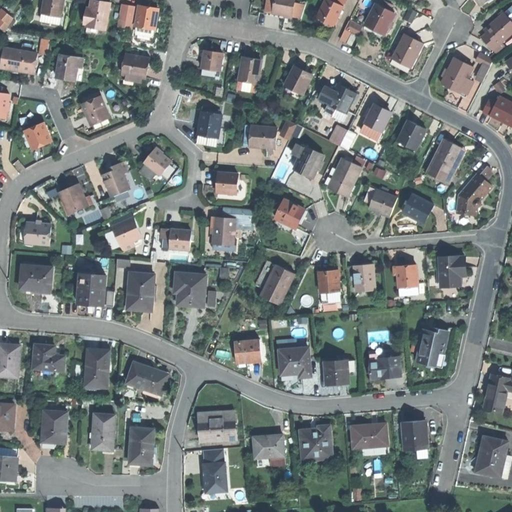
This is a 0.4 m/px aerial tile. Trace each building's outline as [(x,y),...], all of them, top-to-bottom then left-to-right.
[(43,0),(41,20),(61,23),(64,0),(43,0)] [(85,23),(88,24),(106,27),(107,27),(111,2),(102,0),(100,0),(92,0),(91,8),(88,7),(85,23)] [(294,0),(267,0),(266,12),(279,14),(292,17),(294,0)] [(342,5),(341,4),(330,0),(323,0),(317,15),(335,22),(342,5)] [(385,35),(386,31),(390,23),(395,14),(376,4),(365,25),(375,30),(385,35)] [(137,25),(139,26),(154,29),(155,29),(157,21),(159,9),(141,5),(137,25)] [(416,11),(410,8),(405,19),(411,22),(416,11)] [(6,22),(10,15),(6,11),(0,16),(6,22)] [(488,33),(498,45),(511,33),(511,20),(506,13),(505,12),(485,30),(488,33)] [(334,25),(335,22),(317,15),(316,18),(325,21),(334,25)] [(362,26),(349,20),(345,28),(358,35),(362,26)] [(154,29),(139,26),(137,33),(153,37),(154,29)] [(357,36),(352,33),(347,43),(352,45),(357,36)] [(493,50),(498,45),(488,33),(482,38),(486,42),(493,50)] [(394,56),(412,66),(419,53),(424,44),(405,34),(394,56)] [(48,54),(51,40),(43,39),(41,53),(48,54)] [(39,52),(6,46),(2,67),(19,70),(35,73),(39,52)] [(221,71),(224,53),(215,52),(205,50),(202,68),(221,71)] [(82,80),(86,57),(61,52),(57,75),(66,77),(82,80)] [(124,73),(126,73),(143,77),(146,78),(149,69),(152,58),(129,52),(124,73)] [(489,66),(492,60),(479,54),(476,60),(483,63),(489,66)] [(411,69),(412,66),(394,56),(392,59),(411,69)] [(461,93),(461,91),(468,79),(474,67),(454,57),(447,71),(441,83),(461,93)] [(239,79),(259,83),(262,62),(253,60),(242,58),(239,79)] [(482,81),(489,66),(483,63),(475,77),(482,81)] [(305,70),(295,65),(283,88),(302,97),(313,74),(305,70)] [(143,77),(126,73),(125,78),(142,82),(143,77)] [(257,91),(259,83),(239,79),(237,88),(257,91)] [(468,79),(461,91),(469,95),(475,83),(468,79)] [(338,83),(334,91),(329,101),(346,109),(352,98),(353,98),(357,92),(347,87),(338,83)] [(334,91),(325,86),(320,96),(329,101),(334,91)] [(9,106),(11,94),(0,92),(0,117),(7,118),(9,106)] [(92,123),(93,122),(107,116),(109,115),(101,94),(83,102),(92,123)] [(511,126),(511,101),(501,95),(497,102),(490,115),(501,121),(511,126)] [(483,111),(490,115),(497,102),(489,98),(483,111)] [(346,109),(329,101),(328,104),(345,112),(346,109)] [(365,123),(383,132),(392,114),(385,110),(375,105),(365,123)] [(218,137),(221,114),(201,111),(199,123),(197,134),(218,137)] [(107,116),(93,122),(96,129),(103,126),(110,123),(107,116)] [(292,133),(297,123),(288,119),(281,133),(290,138),(292,133)] [(418,124),(409,120),(399,141),(416,149),(427,129),(418,124)] [(52,141),(44,123),(27,130),(35,148),(43,145),(52,141)] [(303,125),(298,123),(297,123),(292,133),(298,136),(303,125)] [(350,148),(357,132),(338,123),(330,139),(350,148)] [(379,141),(383,132),(365,123),(361,132),(379,141)] [(277,127),(247,125),(246,145),(259,146),(276,147),(277,127)] [(455,143),(445,138),(431,164),(450,174),(464,148),(455,143)] [(325,154),(305,145),(305,146),(298,143),(293,153),(300,156),(294,168),(305,173),(314,177),(315,175),(322,178),(326,169),(319,166),(325,154)] [(146,161),(148,163),(156,170),(161,175),(175,158),(160,145),(152,154),(146,161)] [(363,167),(343,158),(329,187),(339,192),(348,197),(363,167)] [(129,170),(125,160),(112,166),(101,171),(113,196),(131,188),(124,172),(129,170)] [(156,170),(148,163),(142,170),(150,177),(156,170)] [(484,177),(491,170),(492,169),(486,164),(478,174),(459,194),(457,210),(467,211),(467,214),(476,214),(477,207),(480,206),(482,205),(483,203),(483,201),(481,198),(493,185),(487,180),(484,177)] [(493,172),(491,170),(484,177),(487,180),(490,176),(493,172)] [(239,174),(218,172),(218,182),(217,192),(238,194),(239,174)] [(88,204),(78,183),(68,188),(61,191),(71,212),(88,204)] [(379,212),(390,216),(398,197),(387,193),(381,190),(377,189),(369,208),(379,212)] [(403,213),(409,216),(418,221),(424,224),(434,205),(412,194),(410,198),(406,206),(403,213)] [(402,203),(406,206),(410,198),(406,195),(402,203)] [(289,198),(286,203),(283,208),(278,216),(298,228),(303,220),(309,210),(289,198)] [(238,208),(227,207),(226,216),(237,217),(238,208)] [(234,244),(236,227),(237,218),(237,217),(226,216),(216,215),(216,222),(214,242),(234,244)] [(418,221),(409,216),(406,222),(410,224),(415,227),(418,221)] [(138,221),(136,217),(115,226),(126,251),(136,246),(134,240),(143,236),(139,227),(140,227),(138,221)] [(236,227),(255,228),(253,219),(237,218),(236,227)] [(52,225),(42,224),(36,223),(29,223),(26,244),(50,246),(52,225)] [(163,244),(172,245),(173,228),(163,228),(163,244)] [(173,228),(172,245),(172,247),(192,247),(192,229),(182,229),(173,228)] [(234,244),(214,242),(213,248),(236,251),(237,244),(234,244)] [(463,266),(466,266),(466,255),(460,256),(459,255),(440,256),(440,257),(444,257),(444,266),(440,266),(441,286),(461,285),(461,275),(463,275),(463,266)] [(265,287),(277,263),(269,259),(257,284),(265,287)] [(287,268),(277,263),(265,287),(261,295),(280,304),(295,272),(287,268)] [(53,266),(24,264),(22,288),(37,289),(51,291),(53,266)] [(363,265),(354,265),(356,291),(376,290),(374,264),(363,265)] [(399,287),(418,286),(416,265),(407,266),(397,266),(399,287)] [(320,293),(340,292),(338,270),(328,270),(318,271),(320,293)] [(104,305),(107,274),(81,272),(79,303),(91,304),(104,305)] [(152,314),(155,274),(131,272),(128,308),(141,309),(140,313),(145,313),(152,314)] [(208,274),(177,272),(176,288),(180,288),(178,304),(190,305),(202,306),(203,290),(206,290),(208,274)] [(419,294),(418,286),(399,287),(400,296),(419,294)] [(209,289),(207,305),(217,306),(218,290),(209,289)] [(106,305),(114,306),(115,291),(108,290),(106,305)] [(341,303),(340,292),(320,293),(321,305),(341,303)] [(450,329),(432,326),(431,330),(425,329),(418,360),(442,365),(446,349),(450,329)] [(262,360),(260,338),(236,340),(237,362),(249,361),(262,360)] [(10,344),(0,343),(0,374),(19,376),(21,345),(10,344)] [(64,369),(65,355),(55,354),(56,345),(46,345),(36,344),(34,367),(64,369)] [(311,375),(309,347),(280,349),(282,377),(296,376),(311,375)] [(108,386),(110,349),(99,349),(88,348),(86,385),(108,386)] [(379,356),(390,355),(390,350),(380,351),(380,348),(369,349),(370,360),(379,359),(379,356)] [(392,373),(402,373),(400,354),(390,355),(379,356),(379,359),(370,360),(372,377),(382,376),(382,369),(392,368),(392,373)] [(163,392),(169,374),(154,369),(155,366),(148,363),(135,359),(128,381),(163,392)] [(349,382),(348,374),(347,359),(326,361),(328,383),(338,383),(349,382)] [(347,359),(348,374),(356,373),(355,359),(347,359)] [(402,374),(402,373),(392,373),(392,368),(382,369),(382,376),(388,376),(402,374)] [(511,390),(511,380),(510,380),(511,379),(492,375),(488,391),(484,408),(502,412),(508,390),(511,390)] [(16,404),(0,403),(0,426),(14,428),(15,417),(16,404)] [(68,411),(44,410),(42,441),(53,441),(64,442),(65,424),(67,424),(68,411)] [(233,410),(199,412),(200,426),(200,439),(235,437),(233,410)] [(113,449),(115,414),(94,413),(92,448),(102,449),(113,449)] [(415,421),(404,421),(406,449),(428,447),(425,420),(415,421)] [(357,447),(388,444),(386,422),(371,424),(352,425),(354,447),(357,447)] [(332,456),(329,425),(319,425),(319,427),(313,428),(301,429),(304,457),(322,455),(322,457),(332,456)] [(153,447),(154,428),(143,427),(143,430),(132,429),(130,460),(141,461),(141,463),(152,464),(153,447)] [(286,454),(284,433),(269,434),(254,435),(256,457),(286,454)] [(501,477),(501,476),(506,455),(509,442),(485,436),(481,453),(476,471),(501,477)] [(388,452),(388,444),(357,447),(358,455),(388,452)] [(0,455),(9,456),(10,448),(0,446),(0,455)] [(19,449),(10,448),(9,456),(18,457),(19,449)] [(223,448),(203,449),(204,463),(224,462),(223,448)] [(18,457),(9,456),(0,455),(0,477),(7,479),(8,475),(16,475),(17,466),(18,457)] [(511,456),(506,455),(501,476),(508,477),(511,458),(511,456)] [(225,462),(224,462),(204,463),(202,463),(203,478),(204,491),(227,490),(225,462)]
